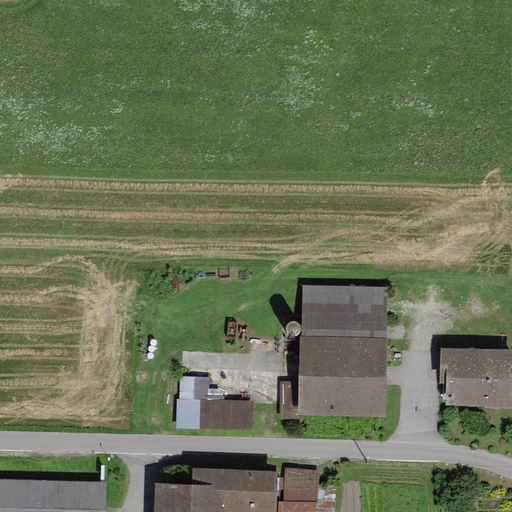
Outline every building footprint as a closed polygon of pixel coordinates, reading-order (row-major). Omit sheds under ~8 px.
[(400,296),(308,295),(307,414),(398,415),(400,296)] [(511,410),(511,353),(440,352),(439,386),(446,386),(446,409),(511,410)] [(212,397),(212,375),(182,374),(181,426),(257,427),(257,398),(212,397)] [(275,511),(277,475),(192,472),(191,491),(154,489),(153,511),(275,511)] [(0,511),(115,511),(117,487),(0,481),(0,511)]
